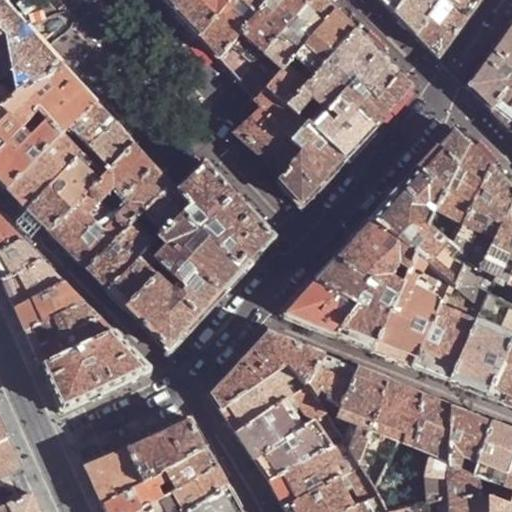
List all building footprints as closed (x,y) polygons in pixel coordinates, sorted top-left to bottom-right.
[(233,0),(163,0),(175,13),(199,38),(227,7),(233,0)] [(233,0),(227,7),(231,11),(238,4),(233,0)] [(233,0),(238,4),(254,19),(270,0),(233,0)] [(270,0),(254,19),(248,27),(241,35),(235,41),(244,49),(250,43),(263,55),(311,0),(270,0)] [(322,1),(320,0),(311,0),(263,55),(282,71),(334,14),(322,1)] [(376,0),(385,8),(393,16),(405,0),(376,0)] [(415,38),(441,0),(405,0),(393,16),(408,31),(415,38)] [(469,20),(483,0),(441,0),(415,38),(439,62),(469,20)] [(47,81),(61,67),(19,22),(0,1),(0,33),(3,37),(4,43),(12,74),(19,96),(47,81)] [(208,48),(219,59),(235,41),(241,35),(248,27),(231,11),(227,7),(199,38),(208,48)] [(343,22),(334,14),(282,71),(267,89),(287,107),(354,33),(343,22)] [(511,27),(467,90),(482,105),(491,113),(511,84),(511,27)] [(354,33),(287,107),(298,117),(313,101),(328,115),(341,101),(355,85),(376,104),(399,78),(373,51),(354,33)] [(235,41),(219,59),(233,75),(239,82),(263,55),(250,43),(244,49),(235,41)] [(0,45),(0,81),(12,74),(4,43),(0,45)] [(252,95),(257,100),(267,89),(282,71),(263,55),(239,82),(252,95)] [(75,81),(61,67),(47,81),(19,96),(38,116),(39,115),(40,116),(75,81)] [(0,81),(0,89),(11,103),(19,96),(12,74),(0,81)] [(341,101),(373,132),(380,125),(412,90),(405,84),(399,78),(376,104),(355,85),(341,101)] [(83,91),(75,81),(40,116),(47,123),(61,139),(64,137),(70,131),(96,105),(83,91)] [(511,84),(491,113),(504,127),(511,134),(511,84)] [(0,113),(11,103),(0,89),(0,113)] [(265,110),(238,135),(283,177),(284,177),(304,155),(292,144),(308,126),(298,117),(287,107),(267,89),(257,100),(265,110)] [(0,153),(24,130),(29,125),(38,116),(19,96),(11,103),(0,113),(0,153)] [(362,144),(373,132),(341,101),(328,115),(314,131),(346,161),(362,144)] [(96,105),(70,131),(89,150),(115,125),(105,115),(96,105)] [(36,134),(47,123),(40,116),(39,115),(38,116),(29,125),(36,134)] [(0,184),(8,192),(61,139),(47,123),(36,134),(31,138),(24,130),(0,153),(0,184)] [(24,130),(31,138),(36,134),(29,125),(24,130)] [(89,150),(110,172),(135,147),(122,133),(115,125),(89,150)] [(324,185),(346,161),(314,131),(308,126),(292,144),(304,155),(284,177),(283,177),(277,184),(301,210),(324,185)] [(64,137),(83,156),(89,150),(70,131),(64,137)] [(445,140),(437,149),(456,168),(468,145),(454,131),(445,140)] [(21,206),(27,212),(83,156),(64,137),(61,139),(8,192),(21,206)] [(463,225),(490,167),(477,154),(468,145),(456,168),(441,194),(432,211),(443,216),(431,235),(452,250),(463,225)] [(110,172),(104,178),(114,187),(113,188),(131,207),(142,217),(143,216),(172,187),(145,158),(135,147),(110,172)] [(425,162),(417,171),(441,194),(456,168),(437,149),(425,162)] [(89,150),(83,156),(104,178),(110,172),(89,150)] [(41,226),(50,235),(89,194),(104,178),(83,156),(27,212),(41,226)] [(196,176),(177,192),(177,193),(190,208),(182,216),(201,234),(208,241),(239,266),(246,259),(253,264),(263,252),(275,240),(207,166),(196,176)] [(511,189),(500,177),(490,167),(463,225),(478,232),(495,240),(511,203),(511,189)] [(390,200),(370,222),(416,257),(450,283),(455,287),(463,271),(452,262),(458,255),(452,250),(431,235),(423,228),(432,211),(441,194),(417,171),(390,200)] [(89,194),(99,204),(107,196),(106,196),(113,188),(114,187),(104,178),(89,194)] [(172,187),(143,216),(162,236),(182,216),(190,208),(177,193),(177,192),(172,187)] [(113,188),(106,196),(107,196),(124,214),(131,207),(113,188)] [(67,252),(87,272),(126,233),(117,223),(117,222),(99,204),(89,194),(50,235),(67,252)] [(124,214),(107,196),(99,204),(117,222),(124,215),(125,215),(124,214)] [(480,270),(480,271),(486,275),(506,285),(511,272),(511,203),(495,240),(480,270)] [(142,217),(131,207),(124,214),(125,215),(124,215),(134,225),(142,217)] [(117,223),(126,233),(133,225),(134,225),(124,215),(117,222),(117,223)] [(134,225),(133,225),(153,246),(158,241),(162,236),(143,216),(142,217),(134,225)] [(240,277),(253,264),(246,259),(239,266),(208,241),(201,234),(182,216),(162,236),(158,241),(166,249),(155,260),(156,263),(163,270),(180,286),(182,289),(195,275),(223,295),(240,277)] [(0,252),(22,242),(11,230),(0,220),(0,252)] [(370,222),(334,261),(396,300),(402,287),(390,280),(399,268),(408,274),(416,257),(370,222)] [(100,285),(108,293),(147,253),(153,246),(133,225),(126,233),(87,272),(100,285)] [(463,225),(452,250),(458,255),(464,260),(478,232),(463,225)] [(495,240),(478,232),(464,260),(466,262),(466,264),(480,270),(495,240)] [(0,277),(3,283),(43,263),(34,253),(22,242),(0,252),(0,277)] [(117,302),(126,311),(156,278),(148,270),(156,263),(155,260),(147,253),(108,293),(117,302)] [(452,262),(463,271),(466,264),(466,262),(464,260),(458,255),(452,262)] [(408,274),(403,285),(441,302),(450,283),(416,257),(408,274)] [(348,342),(373,352),(396,300),(334,261),(324,272),(314,283),(356,306),(362,295),(371,300),(367,309),(360,305),(358,307),(336,337),(348,342)] [(10,299),(15,310),(64,284),(54,274),(43,263),(3,283),(10,299)] [(148,270),(156,278),(163,270),(156,263),(148,270)] [(455,287),(483,309),(490,296),(490,295),(480,290),(486,275),(480,271),(480,270),(466,264),(463,271),(455,287)] [(390,280),(402,287),(403,285),(408,274),(399,268),(390,280)] [(156,278),(173,294),(180,286),(163,270),(156,278)] [(199,322),(223,295),(195,275),(182,289),(180,286),(173,294),(156,278),(126,311),(170,354),(199,322)] [(486,275),(480,290),(490,295),(490,296),(499,300),(506,285),(486,275)] [(304,325),(336,337),(358,307),(356,306),(314,283),(304,294),(283,316),(304,325)] [(441,302),(439,307),(476,324),(479,319),(483,309),(455,287),(450,283),(441,302)] [(77,297),(64,284),(15,310),(21,323),(25,334),(86,306),(77,297)] [(395,361),(411,367),(439,307),(441,302),(403,285),(402,287),(396,300),(373,352),(395,361)] [(511,287),(506,285),(499,300),(511,305),(511,287)] [(356,306),(358,307),(360,305),(367,309),(371,300),(362,295),(356,306)] [(483,309),(479,319),(511,334),(511,305),(499,300),(490,296),(483,309)] [(30,344),(34,353),(99,320),(91,311),(86,306),(25,334),(30,344)] [(429,374),(450,382),(476,324),(439,307),(411,367),(429,374)] [(476,324),(450,382),(470,390),(487,397),(509,349),(511,340),(511,334),(479,319),(476,324)] [(105,326),(99,320),(34,353),(37,361),(41,369),(114,335),(105,326)] [(210,396),(221,412),(278,374),(287,368),(298,378),(308,387),(323,356),(267,334),(236,368),(210,396)] [(41,369),(62,415),(107,394),(149,375),(149,371),(114,335),(41,369)] [(511,350),(509,349),(487,397),(511,407),(511,350)] [(323,356),(308,387),(309,388),(317,400),(320,394),(328,399),(327,402),(341,409),(357,370),(339,363),(323,356)] [(287,368),(278,374),(285,385),(298,378),(287,368)] [(358,426),(350,449),(359,462),(371,430),(388,382),(371,375),(357,370),(341,409),(338,417),(339,418),(338,419),(358,426)] [(231,427),(237,436),(286,403),(294,398),(285,385),(278,374),(221,412),(231,427)] [(285,385),(294,398),(309,388),(308,387),(298,378),(285,385)] [(450,467),(452,407),(419,394),(388,382),(371,430),(400,442),(414,448),(412,452),(418,454),(420,450),(432,455),(428,474),(428,490),(429,504),(451,499),(452,499),(450,467)] [(309,388),(294,398),(313,425),(315,423),(327,415),(317,400),(309,388)] [(338,417),(341,409),(327,402),(328,399),(320,394),(317,400),(327,415),(334,425),(338,419),(339,418),(338,417)] [(294,398),(286,403),(304,430),(313,425),(294,398)] [(255,462),(304,430),(286,403),(237,436),(248,452),(255,462)] [(468,413),(452,407),(450,467),(460,470),(464,460),(478,465),(492,423),(468,413)] [(304,430),(255,462),(264,476),(270,484),(346,443),(334,425),(327,415),(315,423),(313,425),(304,430)] [(141,443),(127,449),(137,473),(147,468),(151,479),(165,472),(207,449),(200,438),(191,421),(172,429),(141,443)] [(478,465),(474,476),(480,478),(491,482),(495,471),(507,476),(511,461),(511,430),(505,428),(492,423),(478,465)] [(0,442),(0,477),(20,467),(8,439),(0,442)] [(412,452),(414,448),(400,442),(394,457),(408,462),(412,452)] [(346,443),(270,484),(279,502),(284,509),(339,480),(362,467),(359,462),(350,449),(346,443)] [(98,493),(104,506),(151,479),(147,468),(137,473),(127,449),(86,468),(98,493)] [(207,449),(165,472),(170,481),(176,492),(218,469),(210,456),(207,449)] [(460,470),(474,476),(478,465),(464,460),(460,470)] [(339,480),(345,493),(354,488),(359,498),(350,503),(353,508),(379,496),(362,467),(339,480)] [(460,470),(450,467),(452,499),(451,499),(451,502),(479,499),(480,478),(474,476),(460,470)] [(221,474),(218,469),(176,492),(164,499),(150,507),(153,511),(162,511),(166,510),(166,511),(190,511),(229,490),(221,474)] [(151,479),(104,506),(106,511),(140,511),(150,507),(164,499),(158,488),(170,481),(165,472),(151,479)] [(480,478),(479,499),(488,498),(488,499),(496,502),(502,487),(491,482),(480,478)] [(285,511),(344,511),(353,508),(350,503),(345,493),(339,480),(284,509),(285,511)] [(170,481),(158,488),(164,499),(176,492),(170,481)] [(354,488),(345,493),(350,503),(359,498),(354,488)] [(229,490),(190,511),(241,511),(235,500),(229,490)] [(1,508),(0,508),(0,511),(39,511),(31,494),(1,508)] [(379,511),(386,509),(379,496),(353,508),(344,511),(379,511)] [(489,511),(488,499),(488,498),(479,499),(451,502),(451,511),(489,511)] [(511,511),(511,498),(509,507),(496,502),(488,499),(489,511),(511,511)] [(451,499),(429,504),(390,511),(451,511),(451,502),(451,499)]
